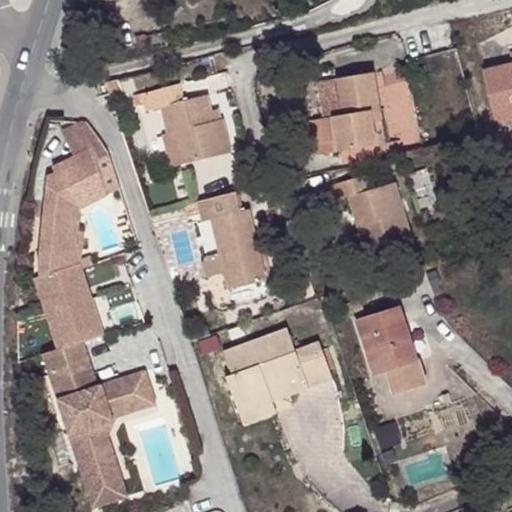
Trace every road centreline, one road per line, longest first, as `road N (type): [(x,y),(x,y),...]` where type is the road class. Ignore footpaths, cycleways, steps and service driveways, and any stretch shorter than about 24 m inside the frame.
road 1 (unknown): [(69,96),(133,70),(334,18),(348,0)]
road 2 (tertiary): [(49,0),(0,160)]
